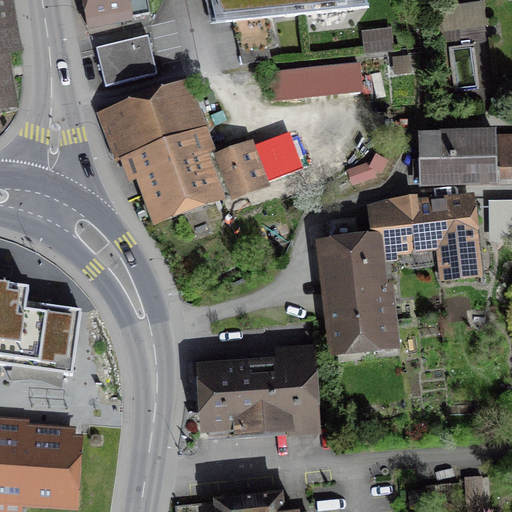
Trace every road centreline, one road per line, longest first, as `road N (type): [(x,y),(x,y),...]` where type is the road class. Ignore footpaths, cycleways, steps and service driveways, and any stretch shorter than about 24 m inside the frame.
road 1 (secondary): [(46,208),(106,253),(152,349),(155,402),(140,511)]
road 2 (tertiary): [(41,0),(54,136),(46,208)]
